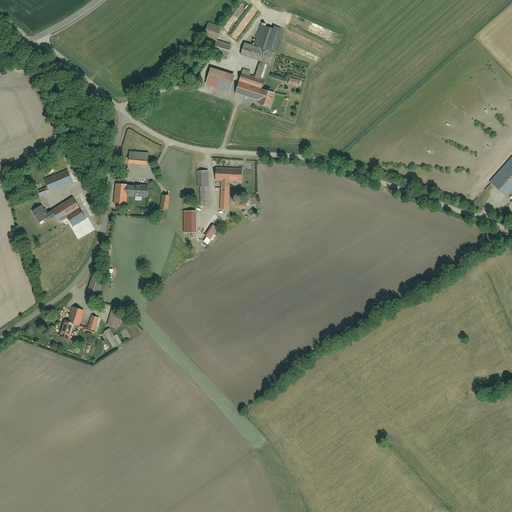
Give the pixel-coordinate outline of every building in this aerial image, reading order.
[(222,28),(207,24),(204,35),(219,39),(222,28)] [(234,94),(259,101),(278,31),(260,27),(255,47),(243,44),(239,56),(257,61),(253,76),(240,73),(234,94)] [(214,43),(211,55),(227,60),(230,48),(214,43)] [(259,106),(269,110),(275,92),(265,88),(259,106)] [(206,90),(205,97),(218,100),(220,93),(206,90)] [(126,152),(125,164),(145,165),(146,154),(126,152)] [(214,168),(213,181),(219,181),(219,209),(227,210),(228,181),(240,181),(240,169),(214,168)] [(44,181),(47,187),(36,192),(38,198),(74,183),(68,171),(44,181)] [(197,173),(197,206),(207,206),(206,172),(197,173)] [(144,197),(145,185),(114,183),(112,205),(125,206),(126,196),(144,197)] [(95,196),(89,198),(93,208),(99,206),(95,196)] [(160,197),(159,209),(167,209),(168,197),(160,197)] [(235,198),(235,208),(246,208),(246,198),(235,198)] [(35,205),(29,210),(38,223),(50,215),(58,226),(65,221),(70,228),(83,219),(69,200),(51,212),(49,209),(41,214),(35,205)] [(182,213),(183,233),(194,233),(194,212),(182,213)] [(102,271),(100,278),(110,280),(111,273),(102,271)] [(99,305),(97,309),(105,313),(107,308),(99,305)] [(83,311),(71,308),(67,323),(79,326),(83,311)] [(109,314),(107,324),(117,326),(119,316),(109,314)] [(89,316),(86,330),(95,332),(98,319),(89,316)] [(62,322),(58,334),(68,337),(72,325),(62,322)] [(108,329),(101,334),(112,349),(119,344),(108,329)]
